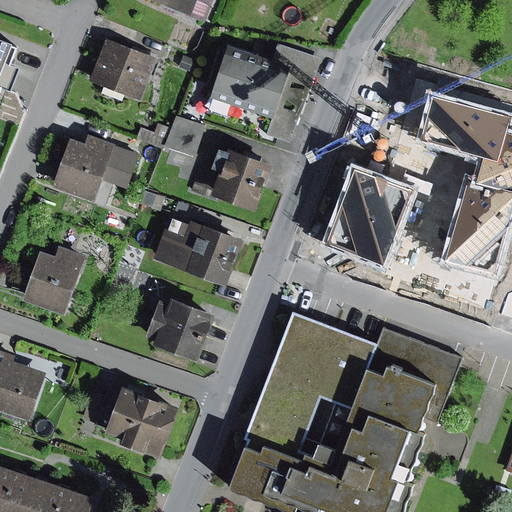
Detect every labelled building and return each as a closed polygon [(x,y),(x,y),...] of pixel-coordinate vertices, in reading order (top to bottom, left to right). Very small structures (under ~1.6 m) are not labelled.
[(147,0),(205,24),(213,0),(147,0)] [(157,59),(105,39),(88,83),(140,102),(157,59)] [(19,70),(11,67),(18,49),(0,42),(0,91),(1,90),(10,93),(19,70)] [(278,45),(272,63),(289,68),(272,120),(267,136),(290,145),(322,60),(278,45)] [(272,120),(289,68),(272,63),(227,48),(209,100),(272,120)] [(510,118),(432,97),(420,142),(483,158),(498,162),(506,134),(510,118)] [(205,126),(176,116),(165,147),(195,158),(205,126)] [(511,135),(506,134),(498,162),(483,158),(476,183),(511,192),(511,135)] [(52,189),(94,205),(115,147),(87,137),(84,146),(69,141),(52,189)] [(271,168),(228,151),(226,154),(219,152),(210,173),(200,170),(192,192),(216,201),(216,200),(253,215),(271,168)] [(356,171),(327,245),(384,267),(412,193),(356,171)] [(467,181),(446,261),(496,275),(511,216),(511,192),(476,183),(467,181)] [(167,232),(164,230),(152,261),(224,289),(242,242),(189,223),(188,226),(172,220),(167,232)] [(54,259),(40,254),(22,302),(64,317),(86,258),(58,248),(54,259)] [(213,317),(169,301),(168,306),(159,302),(145,339),(155,342),(152,349),(197,365),(213,317)] [(377,346),(289,315),(243,442),(246,443),(227,493),(278,511),(294,511),(295,511),(297,511),(402,511),(412,491),(405,488),(422,440),(416,438),(424,418),(439,423),(462,359),(383,331),(377,346)] [(15,357),(0,351),(0,413),(28,423),(45,375),(13,364),(15,357)] [(179,410),(109,386),(104,400),(91,395),(83,419),(95,424),(94,426),(106,432),(105,435),(120,441),(117,448),(160,461),(179,410)] [(90,511),(94,502),(0,469),(0,511),(90,511)]
